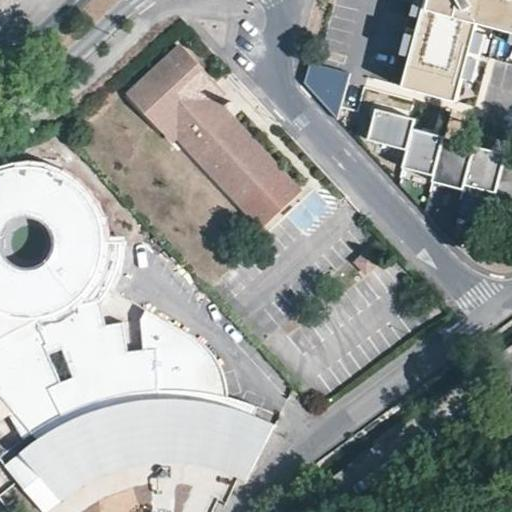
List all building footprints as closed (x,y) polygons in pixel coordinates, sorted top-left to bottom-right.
[(511,0),(430,0),(424,25),(422,32),(415,60),(407,89),(461,103),(467,80),(472,60),(474,54),(479,34),(481,26),(511,34),(511,0)] [(419,0),(414,22),(424,25),(430,0),(419,0)] [(405,57),(415,60),(422,32),(412,29),(405,57)] [(489,36),(479,34),(474,54),(484,57),(489,36)] [(304,185),(220,94),(212,86),(217,81),(182,42),(131,91),(166,130),(171,125),(178,133),(262,223),(304,185)] [(482,62),(472,60),(467,80),(477,83),(482,62)] [(310,66),(306,98),(345,103),(349,71),(310,66)] [(226,89),(217,81),(212,86),(220,94),(226,89)] [(380,108),(372,140),(410,150),(416,129),(419,118),(380,108)] [(171,125),(166,130),(174,138),(178,133),(171,125)] [(410,150),(406,167),(437,176),(446,142),(447,137),(416,129),(410,150)] [(437,176),(435,180),(466,189),(468,184),(477,150),(446,142),(437,176)] [(477,150),(468,184),(499,192),(508,158),(509,153),(478,145),(477,150)] [(499,192),(497,197),(511,200),(511,159),(508,158),(499,192)] [(0,394),(11,409),(6,413),(7,415),(26,438),(32,434),(36,439),(20,451),(52,492),(71,478),(89,467),(105,460),(130,451),(127,436),(158,432),(190,436),(189,451),(216,456),(248,473),(272,428),(254,417),(257,409),(227,398),(224,384),(220,372),(215,361),(206,350),(199,342),(195,338),(191,334),(146,310),(140,320),(142,350),(127,351),(122,322),(105,324),(97,325),(91,301),(100,299),(104,296),(107,291),(110,284),(87,272),(90,262),(117,271),(120,264),(121,257),(122,248),(122,239),(107,239),(107,232),(105,224),(102,213),(96,203),(88,193),(79,184),(69,177),(57,171),(45,167),(31,165),(17,166),(6,169),(0,171),(0,394)] [(367,249),(356,260),(367,270),(378,260),(367,249)] [(97,325),(105,324),(100,299),(91,301),(97,325)] [(11,409),(0,394),(0,420),(7,415),(6,413),(11,409)] [(159,462),(188,463),(189,451),(190,436),(158,432),(127,436),(130,451),(133,464),(159,462)] [(71,478),(52,492),(59,502),(79,487),(105,474),(133,464),(130,451),(105,460),(89,467),(71,478)] [(214,469),(244,483),(248,473),(216,456),(189,451),(188,463),(214,469)]
